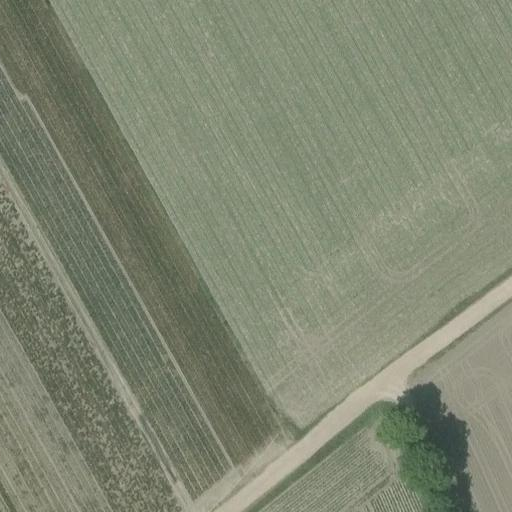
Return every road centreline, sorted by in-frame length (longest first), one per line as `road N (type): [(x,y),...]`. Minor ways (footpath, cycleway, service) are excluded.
road 1 (track): [(387,384),(225,511)]
road 2 (track): [(511,285),(387,384)]
road 3 (track): [(387,384),(443,511)]
